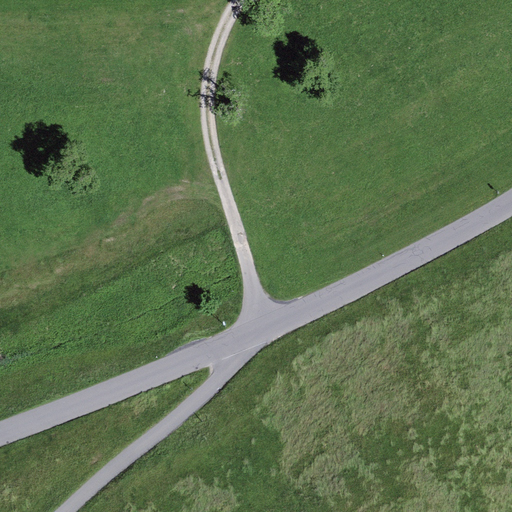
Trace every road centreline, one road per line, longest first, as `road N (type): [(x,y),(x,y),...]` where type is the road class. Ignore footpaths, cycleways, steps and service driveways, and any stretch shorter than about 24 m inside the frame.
road 1 (track): [(258,330),(208,129),(215,41),(240,0)]
road 2 (tertiary): [(258,330),(511,204)]
road 3 (tertiary): [(0,436),(258,330)]
road 4 (residential): [(258,330),(190,406),(70,511)]
